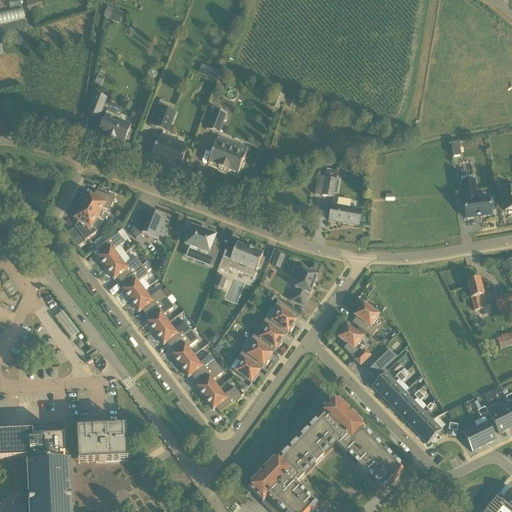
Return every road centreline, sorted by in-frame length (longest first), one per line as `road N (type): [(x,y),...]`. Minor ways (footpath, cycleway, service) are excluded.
road 1 (residential): [(86,162),(52,227),(226,457)]
road 2 (residential): [(205,477),(192,470),(0,203)]
road 3 (residential): [(359,262),(300,249),(86,162)]
road 4 (residential): [(308,343),(439,475),(485,459),(511,469)]
road 5 (residential): [(511,244),(393,266),(359,262)]
road 6 (residential): [(308,343),(226,457)]
